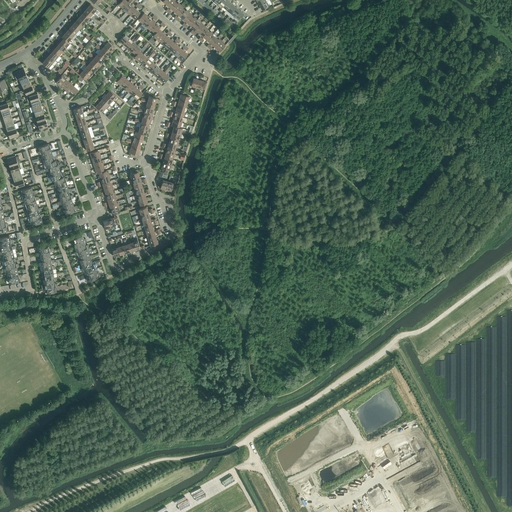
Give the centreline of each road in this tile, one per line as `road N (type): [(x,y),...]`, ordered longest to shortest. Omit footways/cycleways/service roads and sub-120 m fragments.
road 1 (residential): [(0,294),(31,289),(24,239),(93,219)]
road 2 (residential): [(114,269),(172,235),(145,164)]
road 3 (residential): [(59,107),(87,98),(121,58),(166,93)]
road 4 (residential): [(166,93),(202,52),(149,0)]
